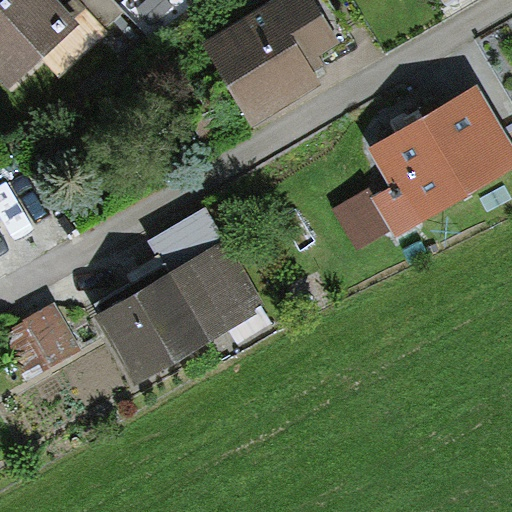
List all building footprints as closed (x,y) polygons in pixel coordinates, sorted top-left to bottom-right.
[(51,0),(0,0),(0,86),(10,97),(45,65),(81,31),(64,13),(51,0)] [(72,0),(75,2),(64,13),(81,31),(45,65),(60,81),(109,35),(106,32),(124,15),(109,0),(72,0)] [(296,0),(206,55),(254,132),(322,91),(315,79),(326,72),(322,66),(355,46),(326,0),(296,0)] [(463,0),(440,0),(447,10),(463,0)] [(396,244),(511,177),(511,150),(479,93),(368,156),(390,194),(373,204),(391,236),(396,244)] [(391,236),(373,204),(367,193),(329,214),(353,257),(391,236)] [(90,316),(137,393),(231,336),(239,349),(277,325),(207,210),(149,245),(165,270),(90,316)] [(3,339),(28,384),(83,353),(57,308),(3,339)]
